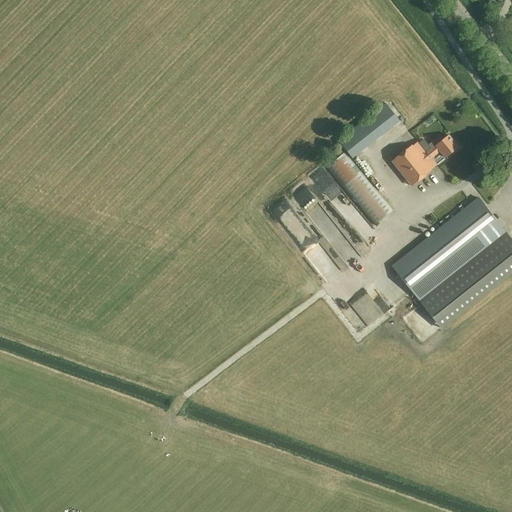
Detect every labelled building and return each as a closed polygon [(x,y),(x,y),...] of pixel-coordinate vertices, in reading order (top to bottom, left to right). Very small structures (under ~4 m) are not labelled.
[(386,105),(339,142),(353,159),(399,122),(386,105)] [(412,145),(392,162),(393,162),(412,186),(412,187),(432,170),(432,169),(438,165),(433,159),(440,153),(445,159),(451,154),(458,148),(448,135),(445,138),(442,140),(439,136),(433,142),(436,146),(427,153),(418,142),(413,146),(412,145)] [(346,153),(327,169),(374,227),(394,211),(346,153)] [(308,186),(305,196),(321,202),(325,193),(308,186)] [(278,203),(291,222),(299,217),(297,213),(305,208),(294,192),(278,203)] [(441,328),(511,271),(511,239),(479,198),(392,267),(441,328)] [(355,257),(367,248),(339,212),(327,221),(355,257)] [(332,264),(328,267),(333,273),(337,270),(332,264)] [(385,288),(380,292),(372,284),(359,295),(380,318),(399,302),(385,288)]
